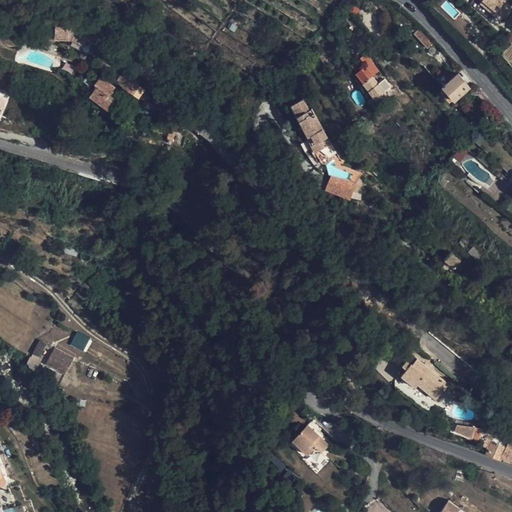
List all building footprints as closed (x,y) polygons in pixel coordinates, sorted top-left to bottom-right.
[(481,0),(497,13),(498,11),(504,16),(511,7),(505,2),(506,0),(481,0)] [(453,18),(458,12),(446,2),(441,7),(453,18)] [(504,16),(498,11),(497,13),(494,16),(500,21),(504,16)] [(74,22),(56,22),(56,39),(69,40),(72,40),(83,45),(89,33),(91,29),(74,22)] [(432,44),(419,30),(414,34),(427,48),(432,44)] [(376,75),(369,67),(367,69),(373,77),(376,75)] [(358,75),(364,84),(377,102),(384,97),(387,94),(373,77),(367,69),(358,75)] [(470,87),(458,73),(444,86),(443,87),(445,88),(454,98),(455,100),(470,87)] [(140,86),(123,74),(118,82),(125,88),(124,88),(133,95),(140,86)] [(115,87),(100,77),(95,84),(98,87),(90,96),(110,110),(118,100),(109,94),(115,87)] [(454,98),(445,88),(440,92),(449,102),(454,98)] [(153,96),(144,89),(138,98),(150,103),(153,96)] [(387,101),(384,97),(377,102),(380,106),(387,101)] [(309,111),(303,100),(295,105),(301,115),(298,117),(309,137),(312,136),(320,150),(331,144),(312,109),(309,111)] [(301,115),(295,105),(292,106),(298,117),(301,115)] [(320,150),(312,136),(309,137),(308,138),(315,152),(320,150)] [(350,200),(360,172),(332,163),(322,191),(350,200)] [(79,250),(64,245),(62,252),(77,257),(79,250)] [(482,257),(473,248),(469,253),(478,262),(482,257)] [(461,260),(451,253),(444,261),(454,268),(461,260)] [(454,268),(444,261),(441,266),(451,274),(455,269),(454,268)] [(222,329),(214,318),(205,325),(213,335),(222,329)] [(77,331),(70,345),(83,351),(90,338),(77,331)] [(47,344),(41,341),(36,353),(42,356),(47,344)] [(47,344),(42,356),(49,361),(56,349),(47,344)] [(73,358),(56,349),(49,361),(48,364),(66,373),(73,359),(73,358)] [(37,367),(42,356),(36,353),(35,357),(33,356),(31,362),(37,367)] [(448,385),(416,359),(412,365),(407,362),(398,373),(415,387),(418,384),(436,399),(442,392),(448,385)] [(458,393),(448,385),(442,392),(452,401),(458,393)] [(310,393),(305,389),(301,392),(307,397),(310,393)] [(306,406),(297,398),(294,401),(303,409),(306,406)] [(294,404),(289,399),(283,405),(288,410),(294,404)] [(315,446),(322,452),(328,445),(307,425),(293,441),(307,454),(315,446)] [(473,427),(457,425),(454,431),(471,438),(474,432),(475,427),(473,427)] [(506,446),(487,437),(483,446),(488,448),(491,441),(505,448),(506,446)] [(505,448),(491,441),(488,448),(485,454),(500,461),(505,448)] [(470,511),(449,497),(447,499),(438,511),(470,511)]
